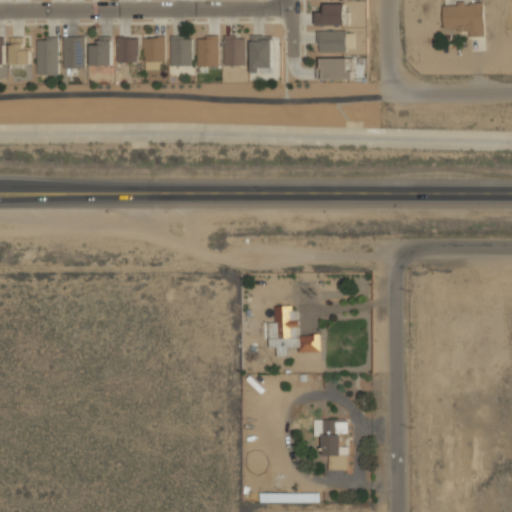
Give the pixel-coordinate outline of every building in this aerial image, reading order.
[(317,24),(345,25),(345,3),(324,3),(324,11),(317,11),(317,24)] [(470,36),(485,36),(484,3),(443,4),(443,30),(469,29),(470,36)] [(347,51),(347,30),(318,31),(318,51),(347,51)] [(193,65),(192,38),(183,39),(183,35),(170,35),(171,66),(193,65)] [(273,35),(251,35),(251,72),(260,72),(260,67),(273,67),(273,35)] [(38,40),(37,74),(58,74),(59,37),(46,36),(46,40),(38,40)] [(64,67),(84,67),(84,36),(64,36),(64,67)] [(112,65),(112,36),(99,36),(99,44),(91,44),(90,64),(112,65)] [(145,69),(161,69),(161,61),(166,61),(166,36),(144,36),(145,69)] [(197,36),(198,66),(220,66),(219,36),(197,36)] [(224,64),(246,65),(246,36),(224,36),(224,64)] [(10,64),(31,64),(31,46),(24,47),(24,37),(10,37),(10,64)] [(139,37),(118,37),(117,61),(138,62),(139,37)] [(320,351),(320,334),(299,335),(298,306),(275,307),(275,322),(269,322),(270,347),(277,347),(278,356),(289,356),(288,347),(298,347),(299,352),(320,351)] [(329,469),(348,469),(348,446),(341,446),(341,433),(348,433),(348,420),(314,419),(314,435),(323,435),(323,456),(329,456),(329,469)]
